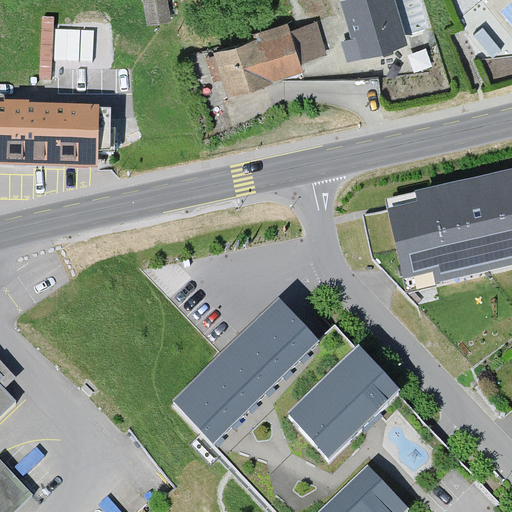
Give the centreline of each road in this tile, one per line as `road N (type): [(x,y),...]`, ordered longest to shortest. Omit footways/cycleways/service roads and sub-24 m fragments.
road 1 (residential): [(310,165),(341,282),(511,461)]
road 2 (secondary): [(310,165),(0,233)]
road 3 (secondary): [(511,120),(310,165)]
